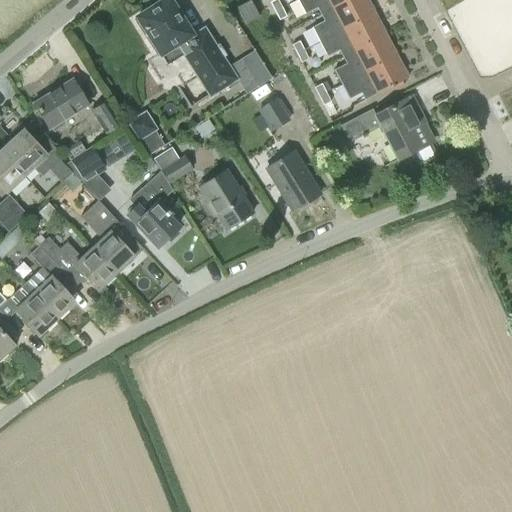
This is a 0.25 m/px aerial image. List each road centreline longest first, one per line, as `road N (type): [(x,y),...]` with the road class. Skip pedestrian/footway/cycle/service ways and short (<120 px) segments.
road 1 (residential): [(0,421),(81,360),(268,267),(387,217),(511,184)]
road 2 (residential): [(511,174),(420,0)]
